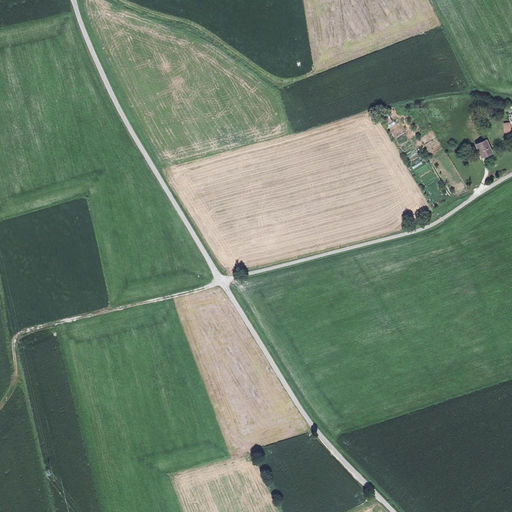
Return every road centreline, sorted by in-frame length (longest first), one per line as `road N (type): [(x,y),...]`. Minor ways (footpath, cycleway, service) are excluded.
road 1 (unclassified): [(222,281),(129,128),(74,0)]
road 2 (unclassified): [(222,281),(418,231),(511,174)]
road 3 (unclassified): [(393,511),(324,441),(222,281)]
